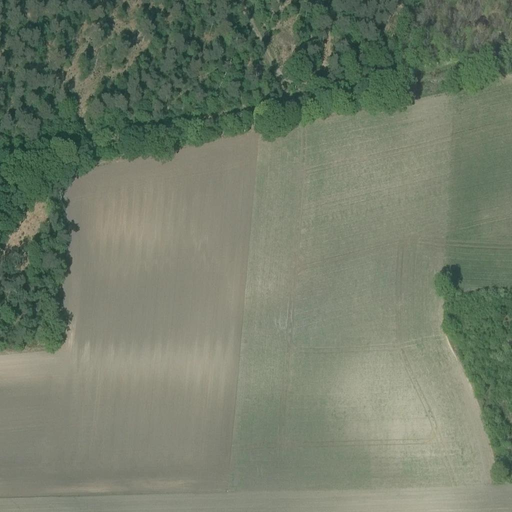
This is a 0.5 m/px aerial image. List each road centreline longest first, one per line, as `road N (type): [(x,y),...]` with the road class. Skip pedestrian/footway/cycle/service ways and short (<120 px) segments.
road 1 (track): [(0,166),(289,99)]
road 2 (track): [(289,99),(511,52)]
